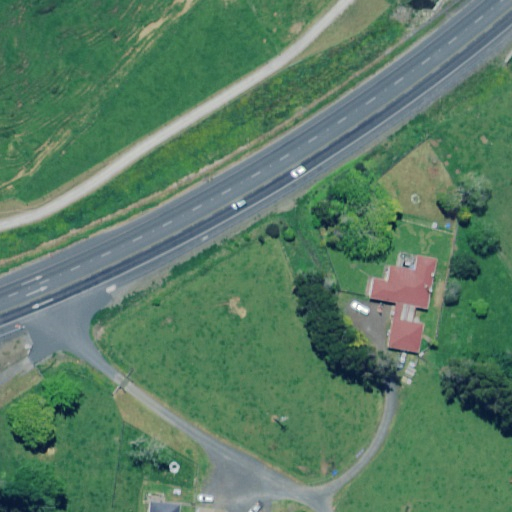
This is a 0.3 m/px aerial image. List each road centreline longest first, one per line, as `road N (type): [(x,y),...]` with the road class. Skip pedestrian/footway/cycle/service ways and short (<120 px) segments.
road 1 (trunk): [(511,8),(406,93),(210,217),(0,315)]
road 2 (track): [(40,298),(64,327),(304,511)]
